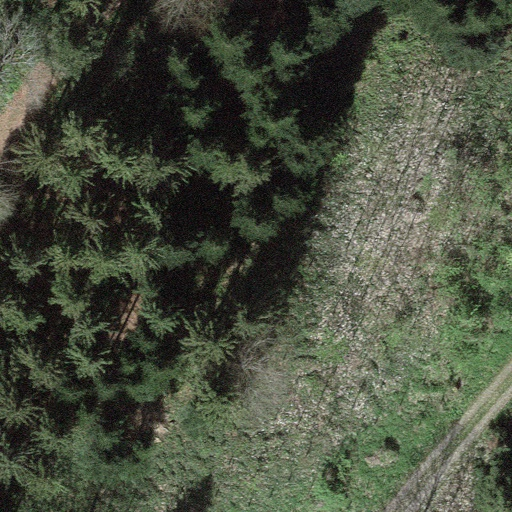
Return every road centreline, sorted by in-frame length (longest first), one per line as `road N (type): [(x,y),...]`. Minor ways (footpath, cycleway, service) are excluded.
road 1 (track): [(0,160),(29,108),(128,0)]
road 2 (track): [(385,511),(511,366)]
